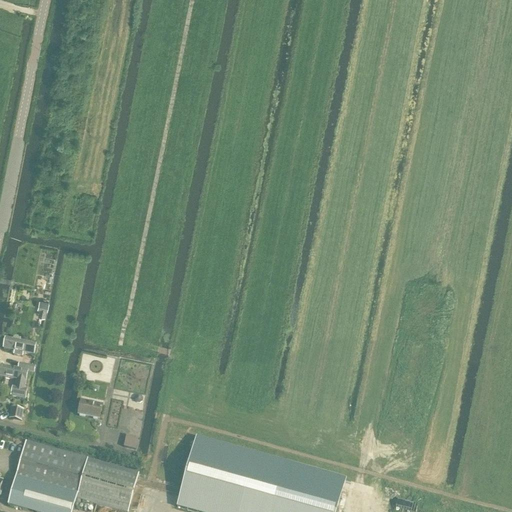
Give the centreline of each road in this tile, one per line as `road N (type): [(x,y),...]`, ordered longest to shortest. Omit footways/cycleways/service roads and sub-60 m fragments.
road 1 (track): [(64,233),(110,0)]
road 2 (tertiary): [(0,228),(45,0)]
